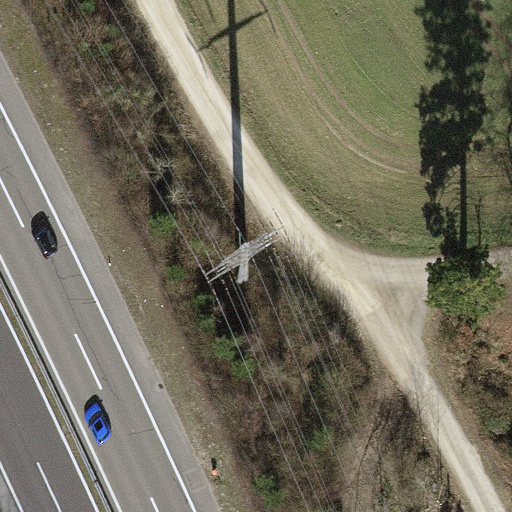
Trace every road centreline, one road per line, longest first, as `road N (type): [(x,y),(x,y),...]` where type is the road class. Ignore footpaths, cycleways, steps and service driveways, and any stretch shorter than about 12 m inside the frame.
road 1 (track): [(153,0),(206,100),(268,191),(409,372),(488,511)]
road 2 (motorway): [(159,511),(0,179)]
road 3 (track): [(357,298),(511,267)]
road 4 (motorway): [(0,382),(60,511)]
